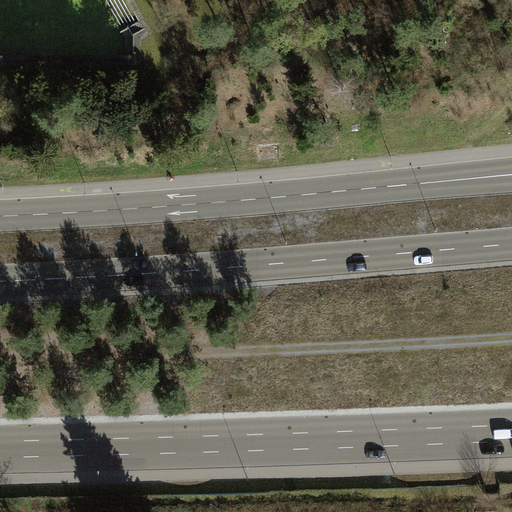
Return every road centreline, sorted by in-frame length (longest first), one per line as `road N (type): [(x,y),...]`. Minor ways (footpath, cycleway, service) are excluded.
road 1 (primary): [(511,174),(0,216)]
road 2 (motorway): [(511,244),(0,281)]
road 3 (track): [(0,357),(511,338)]
road 4 (primary): [(0,449),(511,432)]
